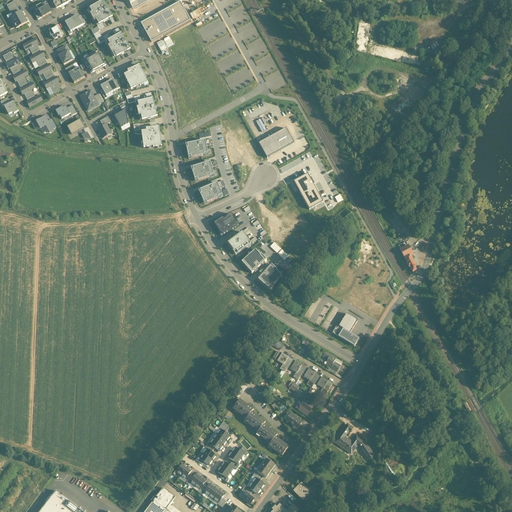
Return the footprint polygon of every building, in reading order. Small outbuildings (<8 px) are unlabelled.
[(57,10),(64,6),(60,0),(50,0),(51,1),(53,4),(57,10)] [(127,0),(134,11),(152,0),(127,0)] [(104,1),(90,9),(92,13),(90,14),(94,22),(96,21),(99,26),(102,24),(110,20),(112,18),(113,18),(104,1)] [(11,18),(20,13),(14,2),(5,6),(10,15),(11,18)] [(36,8),(42,18),(52,13),(46,2),(36,8)] [(180,2),(141,24),(151,43),(191,21),(180,2)] [(14,31),(26,25),(20,13),(11,18),(8,20),(10,24),(14,31)] [(71,19),(77,29),(83,26),(78,18),(77,16),(71,19)] [(71,32),(77,29),(71,19),(65,23),(67,27),(71,33),(71,32)] [(365,52),(369,24),(358,22),(354,51),(365,52)] [(444,34),(452,41),(462,30),(453,23),(444,34)] [(59,26),(49,32),(50,34),(50,35),(51,37),(52,37),(54,41),(59,38),(60,39),(64,36),(59,26)] [(99,33),(94,36),(97,41),(102,38),(99,33)] [(117,58),(131,50),(122,34),(121,34),(116,37),(111,40),(108,41),(110,46),(108,47),(113,55),(114,54),(117,58)] [(39,45),(35,39),(22,47),(25,53),(29,50),(36,46),(39,45)] [(57,51),(60,56),(68,52),(69,52),(66,47),(57,51)] [(46,57),(42,52),(40,53),(33,57),(29,59),(32,65),(36,63),(43,58),(46,57)] [(60,56),(59,57),(61,59),(62,62),(64,65),(73,60),(68,52),(60,56)] [(99,70),(106,66),(98,52),(92,56),(99,70)] [(3,57),(5,61),(12,57),(10,53),(3,57)] [(93,74),(99,70),(92,56),(85,60),(85,61),(89,68),(93,74)] [(5,61),(7,65),(15,60),(12,57),(5,61)] [(17,66),(21,63),(19,58),(15,60),(7,65),(5,66),(8,71),(10,70),(17,66)] [(38,66),(40,70),(48,66),(45,62),(38,66)] [(52,70),(49,65),(48,66),(40,70),(36,72),(39,78),(43,75),(50,71),(52,70)] [(69,74),(76,70),(73,65),(65,70),(68,75),(69,74)] [(10,70),(12,74),(20,70),(17,66),(10,70)] [(140,66),(127,72),(128,74),(124,76),(131,91),(140,87),(140,88),(148,84),(140,66)] [(76,70),(69,74),(74,84),(85,78),(79,68),(76,70)] [(12,74),(14,78),(22,73),(20,70),(12,74)] [(25,79),(29,76),(26,71),(22,73),(14,78),(12,79),(15,84),(17,83),(25,79)] [(43,75),(45,79),(53,75),(50,71),(43,75)] [(59,83),(57,77),(55,79),(47,83),(43,85),(46,90),(50,88),(58,84),(59,83)] [(113,80),(107,84),(112,93),(118,90),(113,82),(113,80)] [(19,86),(21,90),(29,86),(27,82),(19,86)] [(35,89),(33,84),(29,86),(21,90),(19,91),(22,96),(24,95),(31,91),(35,89)] [(107,84),(101,87),(103,91),(106,97),(107,96),(112,93),(107,84)] [(91,92),(81,98),(88,111),(98,106),(94,98),(91,92)] [(99,95),(94,98),(98,106),(103,103),(99,95)] [(133,98),(132,95),(126,98),(129,104),(135,102),(135,103),(138,103),(141,102),(140,96),(133,98)] [(42,102),(39,96),(35,98),(28,102),(26,103),(29,109),(42,102)] [(141,102),(138,103),(139,108),(137,108),(139,117),(141,116),(142,121),(158,117),(153,99),(152,99),(147,101),(141,102)] [(14,102),(4,107),(9,115),(13,113),(14,114),(19,112),(14,102)] [(67,109),(71,115),(72,117),(77,114),(73,106),(67,109)] [(63,107),(56,111),(59,117),(60,116),(62,120),(71,115),(67,109),(66,107),(64,109),(63,107)] [(115,116),(114,117),(118,124),(121,129),(122,128),(122,129),(129,125),(126,110),(115,116)] [(46,117),(32,124),(35,129),(38,130),(41,129),(42,132),(45,130),(46,132),(46,131),(51,129),(48,123),(46,117)] [(100,122),(103,127),(107,125),(111,123),(108,117),(100,122)] [(85,129),(81,120),(67,128),(72,136),(85,129)] [(103,127),(98,130),(103,139),(111,134),(107,125),(103,127)] [(142,135),(141,132),(141,130),(140,131),(139,125),(134,125),(135,134),(137,134),(137,135),(142,135)] [(153,148),(162,147),(160,128),(146,129),(146,132),(141,132),(142,135),(144,149),(153,148)] [(259,144),(267,158),(294,143),(286,129),(259,144)] [(205,141),(187,145),(188,148),(187,149),(188,157),(191,156),(191,159),(204,156),(204,155),(208,154),(205,141)] [(11,154),(0,150),(0,156),(10,159),(11,154)] [(210,163),(193,168),(194,172),(192,172),(195,180),(197,179),(198,182),(211,178),(210,176),(214,175),(210,163)] [(298,190),(309,210),(313,208),(323,202),(308,174),(294,182),(298,190)] [(217,184),(200,191),(202,194),(200,195),(203,202),(206,201),(207,204),(219,198),(219,197),(222,195),(217,184)] [(223,219),(214,224),(220,234),(221,233),(223,236),(237,227),(236,224),(237,224),(231,215),(226,218),(227,219),(224,220),(223,219)] [(242,233),(227,244),(236,256),(251,244),(242,233)] [(405,259),(409,257),(408,256),(412,254),(411,251),(413,249),(411,245),(401,251),(405,259)] [(257,248),(241,263),(252,275),(268,260),(257,248)] [(409,257),(405,259),(413,272),(415,271),(417,270),(416,269),(415,266),(410,256),(409,257)] [(271,264),(256,280),(269,292),(284,276),(271,264)] [(358,321),(347,314),(339,327),(337,326),(332,334),(354,347),(359,339),(350,334),(358,321)] [(284,344),(277,340),(273,346),(280,350),(284,345),(284,344)] [(289,357),(282,354),(277,361),(283,365),(280,369),(285,372),(288,368),(292,361),(288,358),(289,357)] [(331,368),(334,362),(335,361),(333,360),(329,358),(328,360),(327,361),(326,364),(325,364),(325,365),(329,367),(330,368),(331,368)] [(302,365),(295,362),(291,369),(296,373),(294,376),(294,377),(293,377),(298,380),(301,376),(305,369),(301,366),(302,365)] [(340,366),(334,362),(331,368),(330,370),(332,372),(334,370),(337,372),(340,366)] [(330,368),(329,367),(327,371),(335,375),(337,372),(334,370),(332,372),(330,370),(331,368),(330,368)] [(315,373),(309,370),(308,370),(304,377),(309,381),(307,385),(312,388),(314,384),(319,377),(314,374),(315,373)] [(328,382),(322,378),(321,378),(317,385),(322,389),(320,393),(325,396),(332,384),(328,382)] [(253,410),(240,400),(233,409),(246,419),(252,413),(254,410),(253,410)] [(313,407),(303,400),(298,406),(306,411),(304,413),(307,415),(313,407)] [(252,413),(246,419),(245,421),(258,431),(259,431),(264,425),(265,422),(252,413)] [(302,423),(292,416),(291,416),(288,422),(287,422),(294,426),(293,428),(297,431),(302,423)] [(230,428),(224,422),(219,429),(220,430),(221,430),(225,434),(230,428)] [(264,425),(259,431),(258,431),(257,434),(270,444),(276,438),(276,437),(277,435),(264,425)] [(361,440),(356,436),(352,443),(344,438),(348,432),(349,432),(352,428),(347,425),(345,429),(341,435),(340,435),(335,443),(347,451),(347,452),(351,454),(350,454),(351,455),(351,454),(357,446),(356,446),(358,444),(361,440)] [(225,434),(221,430),(220,430),(217,435),(227,442),(230,437),(225,434)] [(214,440),(223,447),(227,442),(217,435),(214,440)] [(276,437),(276,438),(270,444),(268,446),(282,456),(289,447),(276,437)] [(223,447),(214,440),(210,444),(210,445),(215,448),(220,452),(223,447)] [(374,456),(365,442),(361,440),(358,444),(361,446),(359,449),(367,460),(372,460),(374,456)] [(240,451),(235,448),(232,453),(241,460),(245,455),(240,451)] [(248,454),(243,448),(240,451),(245,455),(247,456),(248,454)] [(204,455),(213,461),(216,457),(206,450),(203,454),(204,455)] [(241,460),(232,453),(228,458),(233,461),(238,465),(241,460)] [(213,461),(204,455),(200,459),(205,463),(209,466),(213,461)] [(275,466),(266,459),(260,468),(269,475),(275,466)] [(229,466),(225,463),(221,467),(231,475),(234,470),(229,466)] [(180,468),(177,473),(181,476),(188,467),(183,464),(180,468)] [(188,467),(181,476),(186,479),(189,475),(192,470),(188,467)] [(231,475),(221,467),(218,472),(222,476),(227,479),(231,475)] [(269,475),(260,468),(257,472),(266,478),(269,475)] [(194,479),(191,483),(195,486),(202,477),(197,474),(194,479)] [(202,477),(195,486),(200,490),(203,485),(206,481),(202,477)] [(252,483),(261,490),(264,485),(255,479),(252,483)] [(261,490),(252,483),(249,488),(253,491),(257,494),(261,490)] [(302,483),(293,492),(301,500),(305,495),(307,497),(311,493),(308,490),(302,483)] [(208,489),(205,493),(209,497),(216,488),(211,484),(208,489)] [(314,484),(308,490),(311,493),(314,497),(318,493),(320,491),(314,484)] [(175,498),(163,488),(154,500),(166,510),(172,501),(175,498)] [(216,488),(209,497),(214,500),(220,491),(216,488)] [(82,511),(56,491),(39,511),(82,511)] [(225,494),(220,491),(214,500),(218,503),(225,494)] [(254,500),(245,493),(242,498),(251,505),(254,500)] [(152,502),(145,511),(169,511),(166,510),(154,500),(153,501),(153,500),(152,502)] [(166,510),(169,511),(178,511),(172,507),(175,504),(172,501),(166,510)]
